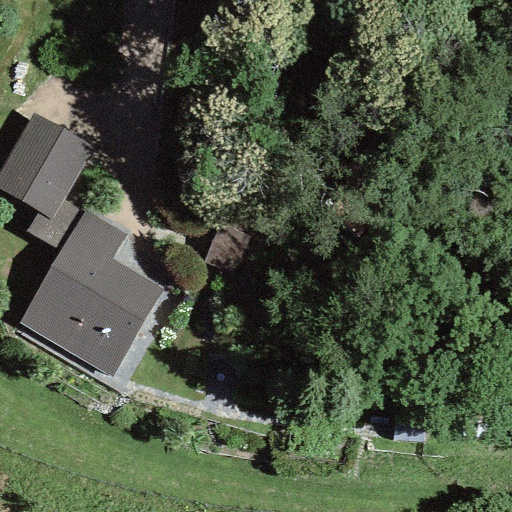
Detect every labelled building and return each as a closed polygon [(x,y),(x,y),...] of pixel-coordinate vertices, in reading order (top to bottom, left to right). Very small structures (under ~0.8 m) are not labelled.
[(90,147),(32,114),(0,170),(0,190),(37,210),(48,217),(60,197),(90,147)] [(384,204),(359,181),(333,210),(358,233),(384,204)] [(25,231),(60,253),(85,212),(60,197),(48,217),(37,210),(25,231)] [(124,235),(85,212),(60,253),(19,323),(110,375),(160,289),(110,260),(124,235)] [(253,232),(220,220),(202,263),(234,275),(253,232)]
